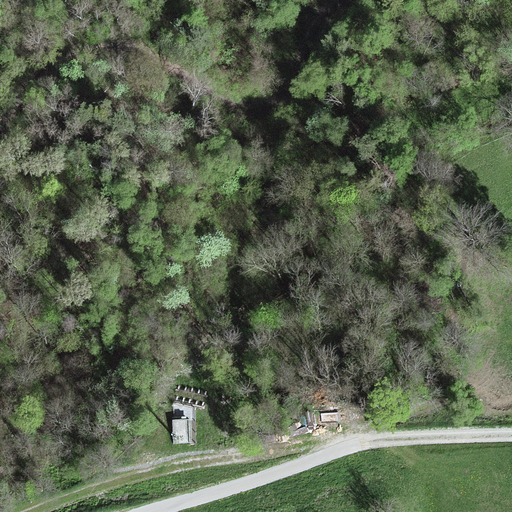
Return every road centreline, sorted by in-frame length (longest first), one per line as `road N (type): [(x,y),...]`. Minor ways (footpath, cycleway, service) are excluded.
road 1 (track): [(334,0),(308,22),(281,83),(258,94),(213,92),(126,44),(66,55),(0,124)]
road 2 (track): [(369,441),(178,467),(37,511)]
